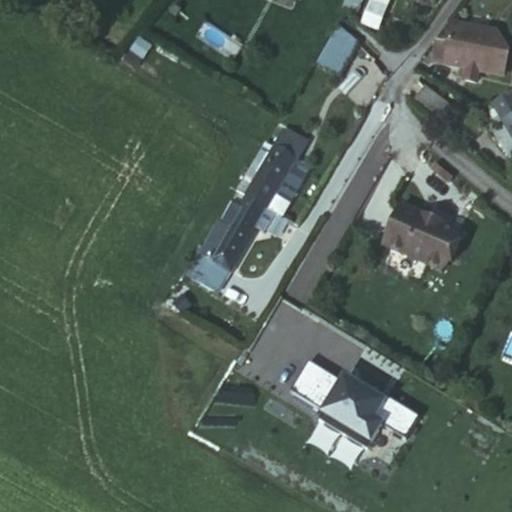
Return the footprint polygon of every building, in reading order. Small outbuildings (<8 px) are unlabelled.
[(369,0),(360,24),(378,31),(389,0),(369,0)] [(482,26),(446,20),(442,42),(433,41),(429,59),(463,66),(461,77),(474,79),(475,67),(500,73),(504,52),(488,49),(490,38),(481,36),(482,26)] [(319,56),(340,69),(359,38),(339,22),(319,56)] [(511,83),(486,98),(511,135),(511,83)] [(413,98),(439,121),(450,109),(423,86),(413,98)] [(276,144),(240,208),(264,220),(300,157),(276,144)] [(399,205),(380,244),(437,272),(456,233),(399,205)] [(272,206),(264,220),(279,228),(287,214),(272,206)] [(264,220),(240,208),(212,258),(234,272),(264,220)] [(228,283),(234,272),(212,258),(208,256),(201,267),(196,264),(183,286),(215,304),(228,283)] [(408,441),(420,419),(311,359),(290,397),(375,444),(384,428),(408,441)]
